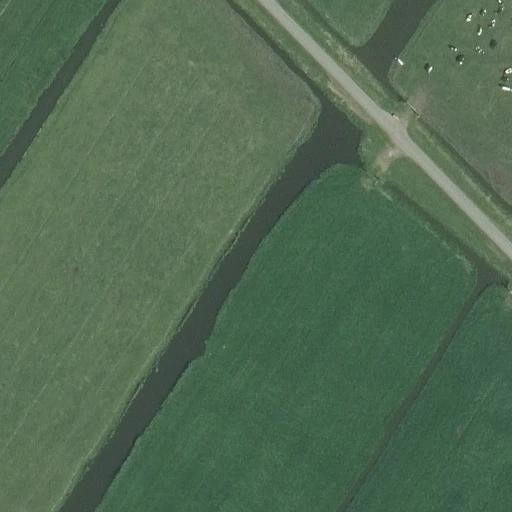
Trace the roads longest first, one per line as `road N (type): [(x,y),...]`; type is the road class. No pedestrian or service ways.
road 1 (unclassified): [(264,0),(511,253)]
road 2 (track): [(34,244),(153,0)]
road 3 (track): [(328,239),(403,142)]
